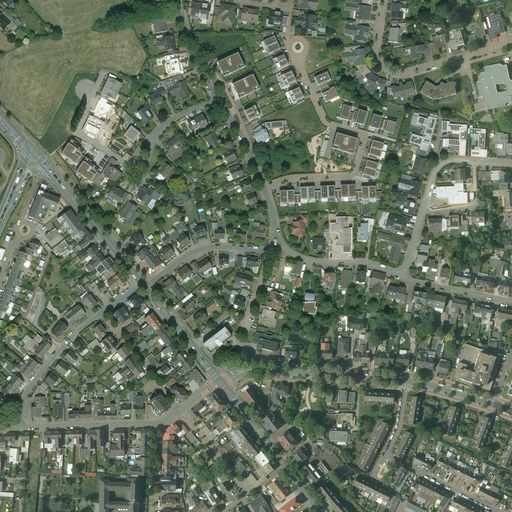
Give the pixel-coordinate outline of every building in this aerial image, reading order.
[(15,0),(4,0),(3,2),(10,9),(14,5),(13,4),(16,1),(15,0)] [(298,0),(298,4),(301,5),(300,7),(305,8),(304,9),(309,10),(310,6),(315,7),(316,0),(298,0)] [(406,3),(393,1),(392,5),(391,11),(392,11),(391,17),(396,18),(396,16),(401,17),(401,11),(406,12),(406,9),(406,6),(406,3)] [(201,5),(193,4),(192,9),(192,10),(191,16),(192,16),(192,14),(196,15),(201,16),(201,18),(207,19),(209,20),(209,16),(211,5),(202,4),(201,5)] [(359,6),(346,4),(346,5),(345,10),(357,11),(356,20),(356,19),(356,20),(361,21),(362,19),(367,20),(369,21),(370,12),(371,12),(371,8),(359,6)] [(234,7),(221,5),(219,16),(223,17),(222,23),(231,24),(234,7)] [(259,11),(243,8),(243,11),(243,12),(242,14),(243,14),(242,20),(243,20),(243,19),(247,20),(247,21),(252,22),(251,24),(252,24),(253,22),(257,23),(259,11)] [(12,17),(5,10),(3,13),(9,19),(12,17)] [(270,13),(268,25),(281,27),(283,15),(270,13)] [(500,13),(492,16),(494,22),(502,19),(500,13)] [(316,17),(306,15),(306,17),(304,17),(304,20),(301,19),(301,20),(298,20),(298,19),(296,19),(295,25),(298,26),(298,23),(301,24),(301,25),(303,25),(303,29),(307,29),(307,30),(312,31),(313,27),(316,28),(317,21),(316,21),(316,17)] [(162,19),(151,22),(152,25),(153,26),(155,34),(166,32),(165,23),(169,22),(168,16),(161,17),(162,19)] [(17,19),(16,21),(12,17),(9,19),(17,28),(22,23),(20,20),(19,21),(17,19)] [(9,24),(3,18),(2,19),(1,19),(1,20),(0,20),(0,26),(4,30),(7,26),(10,24),(9,24)] [(494,22),(491,22),(493,29),(487,30),(490,40),(498,38),(496,34),(502,32),(502,33),(506,32),(502,19),(494,22)] [(11,22),(9,24),(10,24),(7,26),(13,32),(17,28),(11,22)] [(356,23),(352,22),(351,27),(345,26),(345,30),(346,31),(345,35),(351,35),(356,36),(356,40),(361,41),(366,42),(368,30),(362,30),(363,28),(362,28),(363,24),(356,23)] [(403,24),(392,25),(392,29),(389,28),(387,42),(393,43),(399,44),(399,43),(400,37),(398,37),(399,35),(400,33),(402,31),(404,30),(405,29),(406,30),(408,30),(409,30),(409,29),(410,28),(409,24),(410,24),(403,24)] [(483,26),(474,28),(476,34),(468,37),(471,46),(477,44),(477,41),(483,39),(483,37),(486,36),(483,26)] [(457,40),(449,42),(451,51),(458,49),(457,47),(464,45),(463,42),(466,41),(463,31),(455,33),(457,40)] [(444,34),(432,38),(434,44),(429,45),(432,56),(439,54),(438,49),(443,47),(444,49),(447,47),(444,34)] [(263,40),(267,47),(277,42),(274,35),(263,40)] [(173,36),(162,38),(162,39),(157,40),(156,40),(158,46),(165,45),(166,51),(174,49),(173,45),(175,44),(173,37),(173,36)] [(267,47),(270,54),(280,49),(277,42),(267,47)] [(423,46),(403,49),(404,54),(405,54),(405,55),(413,54),(415,60),(419,59),(418,54),(424,53),(424,50),(423,46)] [(360,47),(340,49),(340,54),(344,54),(345,58),(345,62),(355,61),(356,66),(358,66),(365,65),(366,65),(364,50),(360,50),(360,47)] [(273,57),(277,64),(288,59),(284,52),(273,57)] [(238,53),(217,63),(224,78),(245,67),(238,53)] [(178,59),(170,61),(172,72),(176,71),(176,73),(180,72),(178,59)] [(277,64),(280,71),(290,66),(288,59),(277,64)] [(365,65),(358,66),(359,71),(354,72),(356,80),(362,75),(368,70),(365,65)] [(511,81),(510,80),(507,66),(506,66),(502,67),(502,66),(500,65),(499,67),(498,67),(496,66),(495,68),(494,68),(492,67),(491,69),(489,69),(487,68),(486,70),(485,70),(485,73),(481,74),(478,78),(479,82),(477,83),(480,97),(480,98),(478,101),(478,104),(474,104),(474,105),(475,111),(476,111),(487,109),(488,110),(505,106),(506,106),(505,105),(511,103),(511,81)] [(284,81),(295,76),(292,69),(281,74),(284,81)] [(368,70),(362,75),(365,78),(367,81),(368,80),(366,77),(371,73),(368,70)] [(324,73),(314,78),(318,86),(331,80),(328,76),(326,77),(324,73)] [(378,79),(373,78),(370,75),(371,74),(371,73),(366,77),(368,80),(367,81),(366,83),(368,83),(367,85),(367,84),(366,86),(367,86),(365,92),(375,95),(377,89),(383,91),(386,81),(378,79)] [(252,75),(231,85),(238,100),(259,89),(252,75)] [(284,81),(287,87),(298,82),(295,76),(284,81)] [(108,78),(101,94),(114,100),(122,84),(108,78)] [(184,82),(175,86),(176,86),(168,90),(171,96),(178,92),(181,99),(189,95),(185,86),(186,86),(184,82)] [(433,86),(426,82),(420,92),(434,100),(457,94),(456,90),(455,88),(455,87),(457,84),(454,82),(444,85),(441,83),(439,86),(437,87),(435,88),(433,86)] [(400,88),(396,89),(396,87),(390,88),(392,97),(396,96),(396,97),(403,96),(403,97),(408,96),(407,95),(411,94),(410,93),(414,92),(411,83),(406,84),(406,87),(403,88),(401,83),(399,84),(400,88)] [(289,91),(292,97),(302,92),(299,86),(289,91)] [(334,87),(329,89),(330,90),(322,94),(326,103),(335,99),(333,95),(337,94),(334,87)] [(462,90),(458,87),(455,88),(456,90),(457,90),(460,91),(463,103),(468,107),(471,106),(471,103),(469,104),(466,102),(462,90)] [(163,88),(154,93),(155,94),(148,98),(152,104),(155,103),(156,103),(161,100),(159,96),(165,93),(163,88)] [(302,92),(292,97),(295,103),(306,98),(302,92)] [(244,108),(247,114),(258,108),(255,102),(244,108)] [(94,104),(88,132),(102,135),(107,110),(108,108),(94,104)] [(352,108),(343,105),(339,119),(348,121),(352,108)] [(145,108),(138,112),(143,120),(142,121),(144,125),(153,119),(147,111),(145,108)] [(247,114),(249,119),(261,113),(258,108),(247,114)] [(366,115),(362,114),(363,111),(358,110),(354,123),(363,126),(366,115)] [(130,124),(134,120),(125,112),(121,116),(130,124)] [(203,115),(191,121),(190,119),(187,121),(192,130),(202,124),(204,129),(209,127),(203,115)] [(382,117),(377,115),(376,118),(372,117),(369,126),(379,129),(382,117)] [(434,119),(429,118),(428,120),(418,117),(416,124),(421,126),(421,124),(427,126),(426,126),(428,127),(424,138),(412,135),(409,143),(421,146),(420,150),(427,152),(436,121),(434,120),(434,119)] [(286,121),(265,123),(265,128),(267,128),(267,130),(283,128),(283,126),(287,125),(286,121)] [(396,123),(387,121),(384,131),(393,133),(396,123)] [(467,127),(449,125),(448,131),(461,132),(460,141),(466,141),(466,135),(469,135),(470,130),(467,129),(467,127)] [(140,133),(131,126),(124,136),(133,143),(140,134),(140,133)] [(470,127),(470,130),(469,135),(479,136),(479,148),(484,149),(486,131),(473,130),(473,127),(470,127)] [(255,134),(253,134),(254,136),(253,137),(254,139),(255,138),(257,144),(262,142),(263,143),(265,141),(269,139),(265,129),(263,130),(255,134)] [(220,146),(213,133),(210,135),(209,134),(209,135),(209,136),(204,138),(206,142),(211,151),(217,148),(216,147),(219,146),(220,146)] [(357,140),(336,134),(332,149),(353,154),(357,140)] [(511,144),(507,145),(508,135),(503,135),(503,134),(496,134),(496,138),(493,138),(493,144),(503,145),(502,150),(497,150),(497,156),(505,156),(506,154),(511,154),(511,144)] [(176,138),(172,141),(172,142),(167,146),(171,150),(172,152),(177,147),(178,149),(182,145),(176,138)] [(71,139),(61,154),(75,163),(82,154),(79,152),(81,149),(73,144),(75,142),(71,139)] [(460,141),(448,140),(448,145),(460,146),(460,156),(465,157),(466,141),(460,141)] [(382,151),(384,144),(372,141),(370,148),(382,151)] [(171,150),(165,155),(171,162),(182,153),(178,149),(177,147),(172,152),(171,150)] [(380,158),(382,151),(370,148),(368,154),(380,158)] [(420,150),(416,149),(415,156),(417,156),(425,158),(427,152),(420,150)] [(231,150),(222,154),(227,163),(236,159),(231,150)] [(131,157),(126,154),(123,159),(127,162),(131,157)] [(425,158),(417,156),(413,171),(423,174),(428,159),(425,158)] [(77,172),(90,182),(97,171),(95,169),(96,167),(88,162),(89,160),(86,158),(77,172)] [(377,171),(379,164),(367,160),(365,167),(377,171)] [(114,165),(108,162),(102,172),(106,176),(113,180),(112,182),(119,172),(112,168),(114,165)] [(171,169),(163,163),(156,172),(159,174),(163,178),(171,169)] [(238,165),(228,169),(229,170),(233,180),(243,176),(238,165)] [(375,178),(377,171),(365,167),(363,174),(375,178)] [(465,169),(454,170),(455,183),(455,184),(463,184),(463,181),(466,180),(465,180),(465,174),(466,174),(465,169)] [(510,172),(501,172),(501,171),(491,171),(491,172),(491,178),(501,178),(502,184),(499,184),(499,191),(508,190),(508,183),(510,183),(510,172)] [(102,172),(94,184),(99,187),(106,176),(102,172)] [(491,172),(479,172),(479,178),(488,178),(488,180),(491,180),(491,178),(491,172)] [(163,178),(159,174),(156,178),(161,182),(164,179),(163,178)] [(415,179),(409,177),(408,181),(403,180),(401,186),(409,188),(407,194),(417,197),(421,183),(415,181),(415,179)] [(248,181),(239,185),(243,193),(252,189),(248,181)] [(149,190),(143,187),(139,194),(143,198),(141,201),(145,204),(149,197),(156,201),(160,195),(156,193),(150,188),(149,190)] [(467,194),(456,194),(456,188),(456,187),(454,187),(437,188),(437,192),(440,192),(440,194),(442,194),(442,197),(449,196),(450,203),(466,202),(466,197),(467,197),(467,194)] [(117,190),(113,188),(111,192),(106,199),(112,202),(113,200),(119,204),(121,201),(124,202),(125,200),(128,195),(125,193),(125,194),(117,189),(117,190)] [(499,191),(493,191),(493,197),(504,197),(504,207),(505,207),(505,208),(511,207),(511,193),(510,193),(510,190),(508,190),(499,191)] [(33,211),(31,210),(29,217),(39,221),(40,218),(41,218),(43,215),(41,214),(43,211),(44,211),(46,205),(50,206),(49,208),(53,209),(54,208),(57,209),(60,199),(54,196),(53,198),(38,193),(36,199),(38,199),(33,211)] [(254,194),(246,198),(249,206),(253,204),(253,203),(257,201),(254,194)] [(415,203),(405,201),(406,197),(398,195),(396,203),(404,206),(402,213),(411,216),(413,208),(414,203),(415,204),(415,203)] [(128,203),(120,215),(127,219),(123,223),(128,226),(137,213),(134,212),(136,208),(128,203)] [(59,219),(69,233),(81,224),(70,210),(59,219)] [(484,213),(472,213),(472,217),(468,217),(468,221),(468,226),(472,226),(472,224),(484,224),(484,213)] [(402,219),(389,216),(388,222),(389,222),(387,228),(393,229),(392,230),(404,233),(406,224),(403,223),(404,220),(402,219)] [(463,216),(449,217),(449,220),(450,226),(463,225),(463,232),(468,232),(468,226),(468,221),(463,221),(463,216)] [(411,219),(403,217),(402,219),(404,220),(403,223),(406,224),(409,225),(411,219)] [(342,219),(337,219),(337,222),(335,221),(335,225),(331,225),(331,232),(335,232),(335,236),(339,236),(339,240),(336,241),(336,246),(343,246),(350,246),(349,246),(349,241),(349,238),(350,238),(350,230),(347,230),(347,219),(342,219)] [(441,220),(428,220),(428,232),(433,232),(433,229),(441,228),(441,232),(446,231),(446,226),(446,220),(441,220)] [(297,223),(293,223),(294,226),(292,226),(293,235),(295,234),(296,237),(299,236),(300,237),(305,236),(304,231),(305,230),(304,229),(304,228),(303,223),(302,221),(301,221),(297,222),(297,223)] [(88,232),(81,224),(69,233),(74,238),(79,234),(81,237),(88,232)] [(365,224),(360,224),(360,225),(361,225),(361,228),(358,228),(358,233),(356,233),(356,238),(357,238),(357,241),(362,241),(367,241),(367,231),(369,231),(369,226),(369,224),(365,224)] [(203,225),(192,229),(196,238),(197,238),(201,236),(206,234),(203,225)] [(259,228),(253,227),(251,238),(262,240),(264,229),(263,229),(264,226),(259,226),(259,228)] [(56,228),(46,236),(51,242),(61,234),(56,228)] [(224,231),(215,231),(215,239),(218,239),(218,238),(224,238),(224,231)] [(93,240),(88,232),(81,237),(84,240),(87,244),(93,240)] [(246,232),(237,232),(236,239),(245,240),(246,232)] [(138,233),(131,239),(136,246),(143,240),(138,233)] [(184,235),(176,241),(181,248),(189,242),(184,235)] [(405,239),(391,235),(388,245),(392,246),(388,261),(397,263),(401,249),(402,249),(405,239)] [(166,236),(162,240),(166,245),(170,241),(166,236)] [(324,239),(317,239),(317,241),(312,241),(312,249),(317,249),(318,249),(325,249),(325,242),(325,239),(324,239)] [(52,250),(57,256),(70,245),(66,240),(52,250)] [(84,240),(76,247),(79,251),(87,244),(84,240)] [(40,248),(31,244),(30,246),(29,250),(36,252),(37,253),(38,250),(39,250),(40,248)] [(98,253),(93,246),(86,251),(87,251),(90,255),(92,258),(98,253)] [(61,252),(64,256),(72,251),(70,247),(61,252)] [(168,247),(160,253),(166,260),(174,253),(168,247)] [(422,252),(422,256),(417,255),(416,263),(423,264),(421,272),(426,273),(428,264),(428,261),(426,261),(427,254),(428,249),(428,247),(426,247),(425,249),(420,248),(420,252),(422,252)] [(150,255),(145,248),(137,255),(142,261),(144,259),(150,255)] [(29,250),(27,249),(26,251),(25,254),(29,256),(33,257),(33,255),(35,255),(36,252),(29,250)] [(87,251),(81,255),(85,259),(90,255),(87,251)] [(25,254),(20,252),(19,255),(18,258),(26,261),(27,258),(28,259),(29,256),(25,254)] [(98,253),(92,258),(94,260),(97,265),(104,260),(98,253)] [(154,260),(150,255),(144,259),(152,269),(153,268),(155,269),(161,264),(157,258),(154,260)] [(228,257),(218,257),(218,266),(223,266),(223,265),(228,265),(228,257)] [(26,261),(18,258),(17,260),(16,263),(24,266),(25,264),(26,264),(27,261),(26,261)] [(257,259),(247,258),(246,266),(256,268),(257,259)] [(109,259),(102,264),(106,269),(108,271),(114,266),(109,259)] [(489,267),(498,269),(501,270),(502,262),(491,259),(489,267)] [(94,260),(85,267),(89,271),(97,265),(94,260)] [(198,266),(201,270),(203,273),(207,270),(212,267),(207,260),(198,266)] [(294,262),(286,260),(285,268),(292,270),(294,262)] [(8,283),(17,286),(19,281),(20,281),(23,273),(22,273),(24,267),(24,266),(16,263),(13,262),(12,268),(13,268),(12,270),(10,270),(9,273),(11,273),(9,278),(7,277),(6,282),(7,283),(8,283)] [(195,262),(190,266),(196,274),(201,270),(198,266),(195,262)] [(302,264),(294,262),(292,270),(291,273),(297,275),(299,275),(302,264)] [(508,264),(502,262),(500,275),(504,276),(505,270),(507,270),(508,264)] [(433,265),(428,264),(426,273),(436,275),(437,265),(433,265)] [(114,266),(108,271),(112,276),(113,278),(120,273),(114,266)] [(186,267),(177,274),(183,281),(192,274),(186,267)] [(449,271),(443,269),(441,276),(441,278),(447,279),(449,271)] [(470,270),(464,269),(463,274),(462,283),(465,284),(465,285),(469,286),(469,284),(470,285),(472,274),(469,273),(470,270)] [(455,270),(453,281),(462,283),(463,274),(459,273),(459,271),(455,270)] [(351,272),(343,271),(342,281),(339,281),(339,285),(346,286),(345,289),(350,289),(351,272)] [(366,273),(358,271),(356,281),(364,282),(365,277),(366,273)] [(329,272),(326,274),(324,274),(323,281),(324,282),(323,282),(328,288),(329,287),(332,288),(333,282),(334,282),(333,281),(334,274),(330,273),(329,272)] [(113,278),(107,283),(109,286),(110,285),(112,288),(112,289),(114,291),(119,287),(119,288),(121,286),(122,286),(127,282),(124,279),(125,279),(122,275),(121,275),(120,273),(113,278)] [(382,275),(373,273),(372,279),(370,284),(376,286),(374,293),(380,295),(382,287),(383,287),(385,277),(381,276),(382,275)] [(202,281),(196,274),(193,276),(199,283),(202,281)] [(244,277),(237,275),(234,283),(242,285),(242,284),(244,277)] [(253,279),(245,277),(244,277),(242,284),(251,287),(253,279)] [(487,279),(478,277),(476,285),(485,287),(487,279)] [(171,278),(163,285),(168,291),(172,287),(175,285),(176,284),(171,278)] [(496,280),(487,279),(485,287),(490,288),(490,289),(493,289),(494,289),(496,280)] [(505,282),(502,282),(500,290),(509,292),(510,283),(505,282)] [(8,283),(7,285),(6,289),(14,292),(15,289),(16,289),(17,287),(17,286),(8,283)] [(181,291),(175,285),(172,287),(177,294),(181,291)] [(398,289),(389,287),(386,297),(396,299),(398,289)] [(404,289),(400,288),(399,288),(399,290),(398,289),(396,299),(403,300),(403,301),(404,295),(405,291),(404,291),(404,289)] [(6,289),(5,291),(4,294),(12,297),(13,295),(14,295),(15,292),(14,292),(6,289)] [(28,319),(34,321),(44,293),(38,291),(28,319)] [(280,294),(271,292),(269,297),(272,298),(271,300),(281,303),(282,298),(279,297),(280,294)] [(426,294),(414,292),(411,303),(414,304),(414,305),(421,306),(421,305),(424,306),(426,294)] [(4,294),(3,297),(2,300),(10,303),(11,300),(12,300),(13,298),(12,297),(4,294)] [(314,295),(305,294),(304,300),(305,300),(305,305),(301,305),(302,305),(304,312),(309,312),(308,315),(309,315),(309,312),(314,313),(315,309),(316,309),(313,308),(314,303),(315,303),(313,303),(313,301),(314,301),(314,295)] [(434,296),(426,294),(424,306),(432,307),(434,296)] [(97,305),(89,295),(83,300),(82,300),(85,303),(90,310),(97,305)] [(137,295),(130,301),(133,305),(136,309),(144,303),(137,295)] [(445,298),(436,296),(434,307),(443,309),(445,298)] [(245,300),(237,297),(233,304),(242,308),(245,300)] [(460,300),(453,299),(451,307),(456,308),(459,308),(460,300)] [(2,300),(1,302),(0,304),(0,305),(8,308),(9,306),(10,306),(11,303),(10,303),(2,300)] [(183,305),(188,311),(195,306),(193,303),(190,300),(183,305)] [(281,303),(271,300),(271,303),(268,302),(267,307),(276,310),(277,307),(280,307),(281,303)] [(468,302),(460,300),(459,308),(461,309),(466,310),(468,302)] [(483,305),(474,303),(473,312),(482,313),(483,305)] [(0,305),(0,311),(1,312),(2,312),(5,314),(6,311),(8,311),(9,309),(8,308),(0,305)] [(78,305),(71,310),(79,319),(85,314),(78,305)] [(492,307),(483,305),(482,313),(485,314),(485,315),(491,316),(492,311),(491,310),(492,307)] [(130,318),(122,308),(116,313),(118,315),(114,318),(120,325),(130,318)] [(455,313),(451,312),(450,320),(456,321),(457,319),(459,308),(456,308),(455,313)] [(507,310),(498,308),(496,318),(503,319),(505,320),(507,310)] [(275,313),(263,309),(261,315),(261,318),(259,318),(258,323),(266,325),(266,323),(274,325),(275,320),(274,320),(275,313)] [(71,310),(65,315),(72,325),(79,319),(71,310)] [(202,311),(193,318),(199,325),(207,318),(202,311)] [(411,314),(404,313),(403,320),(410,321),(411,314)] [(152,314),(144,320),(147,323),(139,330),(144,337),(154,329),(155,331),(162,326),(152,314)] [(422,317),(415,315),(410,337),(418,339),(420,330),(420,327),(421,321),(422,317)] [(503,319),(496,318),(494,327),(503,329),(504,326),(500,325),(501,322),(502,322),(503,319)] [(358,320),(348,320),(348,328),(353,329),(356,329),(362,329),(363,321),(358,320)] [(61,321),(51,333),(58,339),(68,327),(61,321)] [(135,322),(124,331),(128,336),(139,328),(135,322)] [(100,325),(93,330),(96,333),(97,333),(99,336),(99,337),(106,332),(100,325)] [(155,331),(155,332),(159,336),(161,339),(167,333),(162,326),(155,331)] [(224,328),(202,345),(210,355),(232,337),(224,328)] [(154,329),(144,337),(146,339),(155,332),(155,331),(154,329)] [(161,339),(168,347),(174,342),(167,333),(161,339)] [(271,337),(256,333),(253,344),(257,345),(256,349),(261,350),(272,352),(275,353),(277,344),(269,342),(271,337)] [(363,340),(363,342),(363,343),(363,346),(366,346),(366,342),(370,343),(371,333),(365,333),(364,336),(363,340)] [(42,339),(37,335),(32,340),(37,344),(42,339)] [(156,337),(152,340),(151,340),(146,344),(147,345),(149,348),(161,339),(159,336),(157,338),(156,337)] [(109,337),(102,343),(110,352),(117,346),(109,337)] [(37,344),(32,340),(27,346),(30,349),(34,352),(39,346),(37,344)] [(86,348),(80,340),(78,343),(77,342),(73,345),(80,353),(83,351),(83,350),(86,348)] [(348,340),(339,340),(338,353),(347,354),(348,340)] [(51,347),(44,341),(39,346),(34,352),(34,353),(41,358),(51,347)] [(174,342),(168,347),(171,351),(173,353),(179,348),(174,342)] [(477,349),(464,344),(452,379),(489,392),(500,357),(482,351),(477,349)] [(296,347),(285,346),(284,356),(285,356),(285,357),(289,357),(289,356),(295,357),(296,347)] [(130,355),(124,347),(118,352),(121,356),(124,360),(130,355)] [(168,347),(161,352),(164,356),(167,353),(168,354),(171,351),(168,347)] [(326,350),(321,350),(321,360),(326,360),(326,359),(331,360),(332,351),(328,351),(326,351),(326,350)] [(78,358),(70,351),(65,357),(68,360),(70,362),(71,361),(73,363),(78,358)] [(161,352),(148,362),(151,366),(164,356),(161,352)] [(188,360),(182,352),(176,357),(179,362),(182,365),(188,360)] [(393,352),(385,352),(385,355),(384,364),(392,365),(392,361),(393,352)] [(121,356),(118,353),(113,357),(112,358),(112,359),(114,362),(121,356)] [(359,354),(352,354),(352,362),(361,362),(362,354),(359,354)] [(365,355),(362,354),(361,362),(369,363),(369,355),(365,355)] [(423,355),(417,354),(415,367),(424,368),(426,359),(422,358),(423,355)] [(378,355),(375,355),(374,363),(384,364),(385,355),(378,355)] [(398,356),(398,365),(403,365),(403,366),(408,366),(408,357),(404,356),(398,356)] [(430,356),(429,359),(426,359),(424,368),(432,370),(434,357),(430,356)] [(132,357),(125,362),(128,366),(130,370),(131,371),(138,366),(132,357)] [(176,357),(171,361),(175,365),(179,362),(176,357)] [(38,365),(30,358),(24,364),(33,372),(38,365)] [(182,365),(182,366),(183,367),(187,372),(193,367),(188,360),(182,365)] [(445,364),(439,363),(437,371),(446,374),(450,362),(446,361),(445,364)] [(69,369),(61,362),(55,368),(64,376),(69,369)] [(33,372),(24,364),(19,370),(19,371),(27,378),(33,372)] [(162,368),(156,373),(161,378),(170,371),(168,368),(166,365),(162,368)] [(138,366),(131,371),(133,373),(136,377),(136,378),(143,372),(138,366)] [(126,367),(118,372),(122,378),(130,372),(129,371),(126,367)] [(180,370),(174,375),(176,379),(180,376),(181,376),(187,372),(183,367),(180,370)] [(206,382),(196,369),(188,376),(193,383),(188,387),(193,392),(206,382)] [(118,372),(113,377),(117,382),(122,378),(118,372)] [(127,378),(126,378),(129,381),(136,377),(133,373),(130,376),(127,378)] [(50,374),(45,380),(52,386),(58,380),(50,374)] [(23,383),(14,375),(12,378),(14,381),(11,384),(18,389),(23,383)] [(144,377),(137,383),(141,388),(148,382),(144,377)] [(173,379),(166,385),(169,389),(176,383),(173,379)] [(11,384),(9,382),(6,385),(8,387),(5,391),(12,397),(12,396),(15,392),(16,392),(18,389),(11,384)] [(246,385),(239,391),(241,394),(249,388),(246,385)] [(40,386),(38,386),(36,389),(36,393),(34,393),(33,395),(33,398),(34,398),(34,397),(44,397),(45,397),(46,397),(46,392),(45,391),(40,386)] [(287,388),(273,387),(272,395),(274,395),(273,402),(279,402),(280,396),(287,397),(287,394),(287,389),(287,388)] [(182,389),(177,393),(173,388),(170,390),(180,403),(188,397),(182,389)] [(241,394),(248,402),(253,398),(256,396),(249,388),(241,394)] [(213,391),(206,397),(211,405),(219,399),(213,391)] [(338,392),(338,396),(338,399),(342,399),(342,402),(354,403),(354,404),(355,393),(338,392)] [(393,395),(364,393),(363,401),(393,403),(393,395)] [(160,394),(157,396),(157,395),(154,398),(154,399),(152,400),(151,401),(153,404),(152,405),(155,409),(153,410),(157,416),(160,414),(160,416),(164,412),(165,413),(168,411),(167,410),(171,407),(160,394)] [(44,397),(34,397),(34,398),(35,407),(31,408),(31,417),(41,417),(40,408),(45,407),(45,397),(44,397)] [(420,399),(411,397),(407,424),(415,426),(420,399)] [(256,401),(253,398),(248,402),(257,414),(263,410),(260,405),(256,401)] [(219,399),(211,405),(213,407),(217,411),(217,412),(225,406),(219,399)] [(203,407),(200,402),(193,407),(199,414),(206,409),(204,406),(203,407)] [(130,406),(120,406),(121,417),(124,416),(124,415),(131,415),(130,406)] [(136,406),(135,406),(135,415),(144,414),(144,406),(136,406)] [(199,414),(193,407),(188,412),(193,419),(197,416),(199,414)] [(451,407),(442,434),(449,437),(459,409),(451,407)] [(61,408),(53,408),(53,411),(53,417),(61,417),(61,408)] [(233,416),(228,409),(221,415),(223,419),(226,421),(233,416)] [(80,411),(69,411),(69,420),(74,420),(74,419),(80,419),(80,411)] [(98,412),(98,420),(107,420),(107,412),(103,412),(98,412)] [(110,412),(107,412),(107,420),(116,420),(116,412),(115,412),(110,412)] [(271,413),(262,420),(272,434),(281,426),(271,413)] [(335,415),(324,414),(324,424),(328,424),(329,420),(335,420),(335,419),(336,419),(336,424),(342,425),(342,421),(351,422),(352,414),(340,414),(335,414),(335,415)] [(233,416),(226,421),(228,424),(231,428),(237,422),(233,416)] [(484,417),(473,447),(480,450),(491,420),(484,417)] [(226,421),(219,426),(223,430),(227,427),(226,425),(228,424),(226,421)] [(389,426),(381,422),(375,433),(383,437),(389,426)] [(169,427),(168,428),(167,429),(165,431),(166,432),(164,434),(164,436),(163,436),(163,442),(173,442),(174,438),(173,436),(172,436),(172,434),(174,433),(175,434),(176,435),(180,431),(178,428),(175,424),(174,424),(170,427),(169,427)] [(188,432),(182,424),(181,425),(178,428),(180,431),(183,435),(188,432)] [(211,433),(205,425),(201,429),(206,436),(211,433)] [(240,426),(233,431),(234,434),(236,435),(241,442),(248,436),(240,426)] [(149,429),(141,429),(140,433),(140,434),(140,439),(149,439),(149,429)] [(124,430),(113,430),(113,438),(117,438),(123,438),(124,438),(124,430)] [(82,431),(73,431),(73,439),(77,439),(77,445),(82,445),(82,431)] [(95,431),(87,431),(87,439),(95,439),(95,431)] [(347,434),(338,433),(338,432),(330,431),(329,441),(346,442),(346,443),(350,443),(350,435),(347,435),(347,434)] [(53,432),(44,432),(44,442),(44,444),(50,444),(50,439),(53,439),(53,432)] [(61,432),(53,432),(53,439),(55,439),(55,446),(60,446),(61,445),(61,432)] [(413,436),(405,432),(399,443),(407,447),(413,436)] [(15,433),(6,433),(6,437),(5,442),(9,442),(9,441),(15,441),(15,433)] [(29,442),(29,433),(20,433),(20,442),(24,442),(29,442)] [(39,433),(29,433),(29,442),(32,442),(37,442),(39,442),(39,433)] [(195,440),(190,433),(186,436),(191,443),(195,440)] [(211,433),(207,436),(210,441),(215,438),(211,433)] [(286,434),(285,433),(276,440),(277,440),(280,444),(282,446),(282,447),(283,447),(285,450),(285,451),(294,444),(293,443),(294,442),(288,433),(286,434)] [(383,437),(375,433),(369,445),(377,449),(383,437)] [(241,442),(236,435),(231,438),(233,441),(234,443),(237,445),(241,442)] [(241,442),(247,450),(255,444),(248,436),(241,442)] [(511,437),(501,465),(508,468),(511,459),(511,437)] [(149,439),(140,439),(140,441),(140,444),(140,447),(148,447),(149,439)] [(233,441),(223,449),(226,453),(227,453),(233,448),(231,445),(234,443),(233,441)] [(124,442),(117,442),(117,445),(110,445),(110,443),(105,443),(105,448),(110,448),(110,456),(124,456),(124,442)] [(247,450),(241,442),(237,445),(236,446),(242,454),(247,450)] [(334,448),(323,443),(322,449),(331,454),(334,448)] [(407,447),(399,443),(393,455),(401,459),(407,447)] [(255,444),(247,450),(249,451),(248,452),(253,459),(254,458),(260,451),(255,444)] [(377,449),(369,445),(364,456),(371,460),(377,449)] [(316,446),(310,452),(313,456),(320,451),(316,446)] [(148,447),(140,447),(140,449),(140,453),(140,455),(148,456),(148,447)] [(223,448),(218,451),(222,456),(226,453),(223,449),(223,448)] [(37,449),(33,449),(32,455),(36,455),(36,460),(39,460),(40,458),(40,450),(40,449),(37,449)] [(302,453),(299,449),(290,457),(297,466),(306,458),(302,453)] [(269,462),(260,451),(254,458),(261,467),(257,471),(260,475),(259,475),(261,478),(262,479),(265,477),(273,471),(267,464),(269,462)] [(364,456),(358,468),(365,472),(371,460),(364,456)] [(247,465),(238,457),(236,459),(240,463),(245,468),(247,465)] [(439,458),(435,466),(440,468),(444,460),(439,458)] [(424,459),(420,467),(424,469),(428,461),(424,459)] [(444,460),(440,468),(444,470),(448,462),(444,460)] [(428,461),(424,469),(428,471),(432,463),(428,461)] [(313,469),(309,464),(301,470),(308,480),(312,485),(321,478),(329,472),(321,462),(313,469)] [(448,462),(444,470),(448,472),(452,464),(448,462)] [(237,466),(235,463),(231,468),(233,470),(239,475),(245,468),(240,463),(237,466)] [(452,464),(448,472),(452,474),(456,466),(452,464)] [(406,470),(398,466),(396,471),(404,475),(406,470)] [(456,466),(452,474),(456,476),(460,468),(456,466)] [(148,468),(140,467),(140,469),(140,475),(148,476),(148,468)] [(460,468),(456,476),(460,478),(464,470),(460,468)] [(228,481),(221,469),(215,473),(221,482),(220,483),(221,485),(225,482),(228,481)] [(501,478),(510,481),(511,474),(497,469),(497,471),(500,472),(499,474),(502,474),(501,478)] [(464,470),(460,478),(464,480),(468,472),(464,470)] [(404,475),(396,471),(393,475),(401,479),(404,475)] [(468,472),(464,480),(468,482),(472,474),(468,472)] [(256,481),(250,474),(246,478),(255,489),(267,479),(265,477),(262,479),(261,478),(256,481)] [(472,474),(468,482),(472,484),(476,476),(472,474)] [(401,479),(393,475),(391,479),(399,483),(401,479)] [(476,476),(472,484),(476,486),(480,478),(476,476)] [(360,480),(356,477),(352,485),(356,488),(360,480)] [(131,479),(127,479),(127,484),(127,492),(126,503),(108,502),(109,491),(109,483),(109,481),(99,481),(99,489),(98,489),(98,490),(99,490),(99,504),(95,504),(95,511),(97,511),(107,511),(108,509),(115,509),(117,509),(128,509),(128,511),(127,511),(137,511),(138,509),(137,509),(138,507),(140,507),(140,503),(140,484),(142,485),(142,480),(131,479)] [(278,479),(269,486),(272,490),(271,492),(272,492),(273,492),(276,495),(276,498),(278,498),(281,501),(289,494),(290,493),(288,491),(289,490),(287,490),(286,488),(286,485),(283,484),(282,483),(282,481),(281,481),(280,480),(278,479)] [(399,483),(391,479),(389,484),(397,488),(399,483)] [(416,479),(412,487),(416,489),(420,481),(416,479)] [(360,480),(356,488),(361,490),(365,482),(360,480)] [(170,481),(161,481),(161,489),(175,490),(175,482),(174,482),(174,481),(173,481),(170,481)] [(420,481),(416,489),(420,491),(424,483),(420,481)] [(225,482),(221,485),(219,486),(222,490),(221,491),(223,494),(230,490),(225,482)] [(369,484),(365,482),(361,490),(365,492),(369,484)] [(127,484),(109,483),(109,491),(127,492),(127,484)] [(369,484),(365,492),(369,494),(373,486),(369,484)] [(323,485),(317,491),(326,502),(332,496),(323,485)] [(432,487),(428,485),(424,493),(428,495),(432,487)] [(499,493),(501,489),(493,485),(491,489),(499,493)] [(373,486),(369,494),(373,496),(377,488),(373,486)] [(195,487),(192,490),(196,497),(200,495),(195,487)] [(432,487),(428,495),(432,497),(436,489),(432,487)] [(484,489),(480,487),(476,495),(480,497),(484,489)] [(381,490),(377,488),(373,496),(378,498),(381,490)] [(209,491),(205,494),(212,505),(215,503),(216,504),(220,502),(213,490),(209,492),(209,491)] [(386,492),(381,490),(378,498),(382,500),(386,492)] [(444,493),(440,491),(436,499),(440,501),(444,493)] [(488,491),(484,499),(488,501),(492,493),(488,491)] [(395,497),(386,492),(382,500),(389,504),(391,501),(392,502),(395,497)] [(449,495),(444,493),(440,501),(444,503),(449,495)] [(492,493),(488,501),(492,503),(493,502),(496,495),(492,493)] [(496,495),(493,502),(497,503),(501,495),(497,493),(496,495)] [(199,505),(193,496),(188,500),(191,505),(194,503),(199,511),(203,511),(208,510),(203,502),(199,505)] [(335,511),(341,506),(332,496),(326,502),(334,511),(335,511)] [(166,497),(161,497),(161,501),(160,505),(161,505),(164,505),(166,505),(168,505),(172,505),(172,502),(175,502),(175,498),(166,497)] [(261,497),(250,504),(246,507),(249,511),(253,511),(254,511),(256,511),(261,509),(262,511),(269,511),(266,506),(261,497)] [(295,497),(279,510),(280,511),(281,511),(291,511),(301,504),(295,497)] [(391,505),(387,511),(392,511),(400,499),(395,497),(392,502),(391,505)] [(455,498),(451,506),(455,508),(459,500),(455,498)] [(463,502),(459,500),(455,508),(459,510),(463,502)] [(199,511),(194,503),(191,505),(193,509),(190,511),(199,511)] [(426,511),(409,503),(407,508),(413,511),(426,511)]
